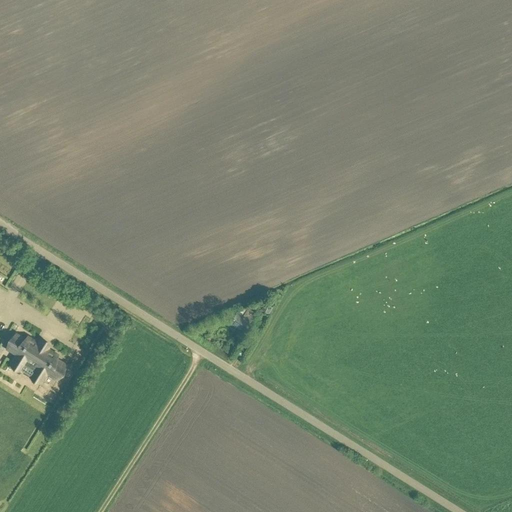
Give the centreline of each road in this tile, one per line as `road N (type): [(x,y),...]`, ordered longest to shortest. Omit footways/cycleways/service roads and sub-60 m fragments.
road 1 (unclassified): [(460,511),(0,225)]
road 2 (track): [(202,351),(99,511)]
